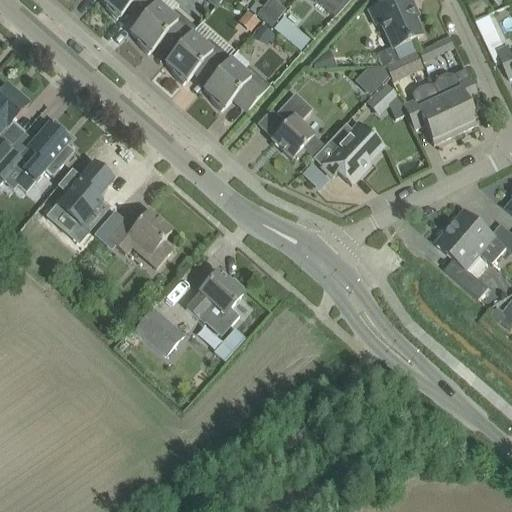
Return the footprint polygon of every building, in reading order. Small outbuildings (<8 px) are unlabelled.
[(99,0),(99,1),(107,8),(105,10),(116,23),(120,19),(130,8),(143,20),(130,35),(131,35),(161,0),(99,0)] [(166,66),(196,31),(175,13),(178,9),(168,0),(161,0),(131,35),(139,42),(137,44),(148,57),(152,54),(162,43),(175,54),(165,65),(166,66)] [(336,20),(353,0),(311,0),(314,2),(336,20)] [(423,38),(410,11),(414,10),(409,0),(396,0),(369,13),(376,28),(380,25),(393,52),(423,38)] [(256,17),(255,18),(271,31),(278,23),(277,22),(263,10),(262,9),(256,17)] [(247,13),(239,22),(251,33),(259,24),(247,13)] [(487,52),(502,49),(494,17),(479,20),(487,52)] [(283,21),(274,32),(301,53),(310,42),(283,21)] [(255,37),(253,39),(268,46),(269,43),(274,37),(262,28),(255,37)] [(205,49),(192,37),(197,31),(196,31),(166,66),(173,73),(172,75),(183,88),(187,84),(197,73),(210,85),(203,92),(204,92),(231,62),(210,43),(205,49)] [(511,59),(507,47),(495,52),(509,83),(511,81),(511,59)] [(248,65),(237,56),(232,62),(231,62),(204,92),(212,99),(210,101),(221,114),(225,111),(235,100),(249,112),(270,88),(248,70),(248,65)] [(479,103),(465,73),(454,78),(446,77),(437,81),(433,88),(456,138),(478,127),(469,108),(479,103)] [(379,96),(390,109),(399,100),(387,88),(379,96)] [(456,138),(433,88),(430,88),(426,88),(424,88),(417,92),(415,94),(412,99),(414,103),(403,109),(414,133),(424,128),(434,148),(456,138)] [(4,94),(0,90),(0,138),(7,131),(8,132),(28,109),(7,90),(4,94)] [(313,162),(325,149),(300,126),(312,113),(310,110),(295,97),(276,117),(286,127),(272,143),(292,162),(302,151),(313,162)] [(0,189),(4,185),(5,187),(20,171),(23,167),(22,166),(18,163),(28,152),(37,159),(24,174),(24,175),(36,184),(45,174),(52,180),(74,155),(66,148),(69,145),(61,138),(65,133),(54,124),(50,129),(48,127),(35,143),(34,144),(23,135),(9,152),(0,161),(0,189)] [(384,150),(359,127),(352,133),(346,127),(325,149),(313,162),(332,180),(337,175),(352,188),(365,174),(363,172),(384,150)] [(0,144),(0,161),(9,152),(8,151),(0,144)] [(66,197),(57,208),(89,235),(109,211),(97,201),(113,182),(93,165),(80,181),(71,173),(57,190),(66,197)] [(312,166),(303,176),(320,192),(329,182),(312,166)] [(172,234),(149,214),(134,232),(125,224),(108,242),(125,257),(131,250),(157,272),(172,255),(162,246),(172,234)] [(491,267),(506,250),(465,214),(450,231),(480,257),(491,267)] [(478,303),(488,291),(476,281),(487,268),(478,259),(480,257),(450,231),(436,247),(469,276),(460,287),(478,303)] [(230,286),(218,275),(200,296),(186,312),(220,342),(239,320),(230,312),(243,297),(240,295),(243,291),(233,282),(230,286)] [(511,298),(507,299),(509,311),(497,313),(500,331),(511,329),(511,298)] [(165,359),(184,338),(154,312),(135,333),(165,359)]
